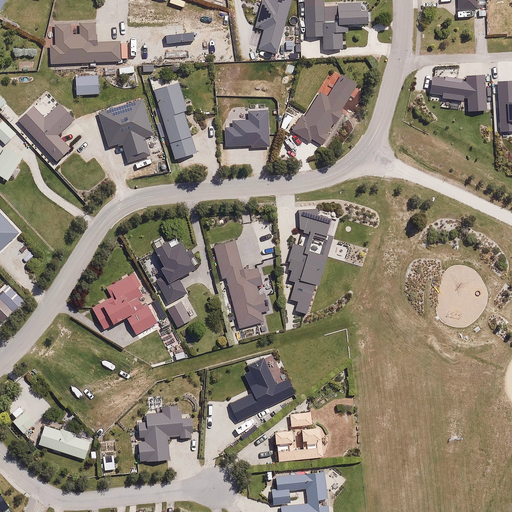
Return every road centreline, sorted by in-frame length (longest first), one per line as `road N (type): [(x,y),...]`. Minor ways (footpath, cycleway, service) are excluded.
road 1 (residential): [(0,365),(44,315),(99,226),(130,201),(305,183),(350,164),(382,114),(398,62),(403,0)]
road 2 (residential): [(0,451),(26,481),(60,498),(216,485)]
